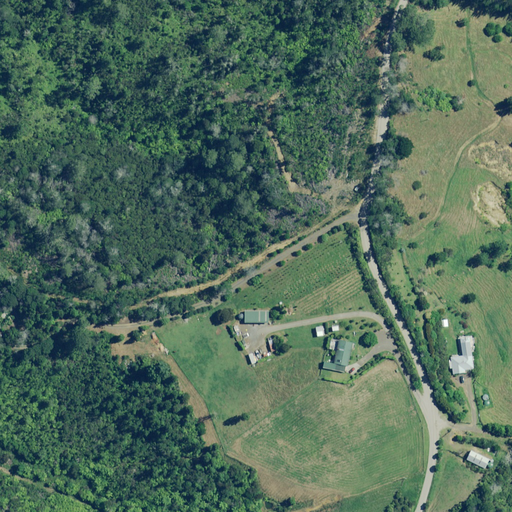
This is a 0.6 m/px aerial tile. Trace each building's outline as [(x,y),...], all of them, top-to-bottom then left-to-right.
[(268,323),(268,312),(245,312),(245,323),(268,323)] [(473,369),(469,337),(458,338),(461,357),(451,358),(451,362),(448,362),(449,369),(452,369),(453,375),(466,373),(466,370),(473,369)] [(352,343),(339,340),(334,364),(324,362),(323,368),(344,373),(345,366),(348,367),(352,343)] [(256,363),(252,354),(248,356),(252,365),(256,363)] [(489,460),(471,451),(466,460),(484,469),(489,460)]
